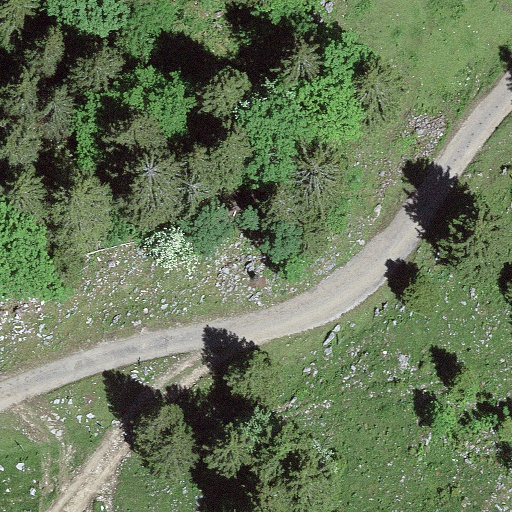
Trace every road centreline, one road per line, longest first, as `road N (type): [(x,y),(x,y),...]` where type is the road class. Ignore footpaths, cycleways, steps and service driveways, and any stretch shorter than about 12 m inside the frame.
road 1 (track): [(511,91),(380,263),(332,300),(246,331),(77,366),(0,399)]
road 2 (track): [(67,511),(169,388),(246,331)]
